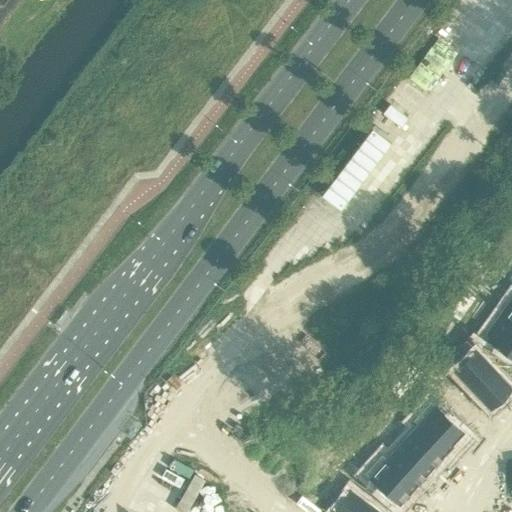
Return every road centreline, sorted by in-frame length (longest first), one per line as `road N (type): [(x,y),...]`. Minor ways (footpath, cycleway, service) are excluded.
road 1 (secondary): [(26,511),(415,0)]
road 2 (residential): [(511,73),(376,238),(240,340),(134,459),(112,511)]
road 3 (secondary): [(351,0),(0,463)]
